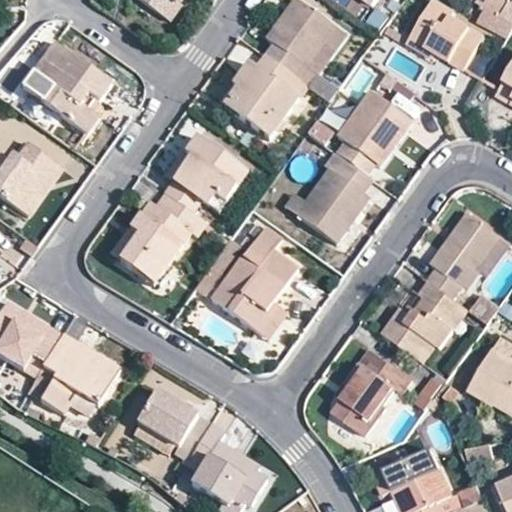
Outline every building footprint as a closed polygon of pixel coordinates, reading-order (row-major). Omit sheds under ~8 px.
[(138,0),(169,22),(181,6),(175,2),(176,0),(138,0)] [(274,45),(265,58),(292,77),(307,88),(317,74),(305,67),(321,44),(333,53),(345,37),(296,0),(267,40),(274,45)] [(485,8),(500,17),(507,4),(501,0),(477,0),(476,2),(485,8)] [(432,3),(411,39),(428,49),(464,70),(483,38),(450,19),(453,14),(432,3)] [(505,41),(511,29),(511,24),(500,17),(485,8),(476,23),(505,41)] [(428,49),(411,39),(407,46),(425,56),(428,49)] [(305,67),(317,74),(333,53),(321,44),(305,67)] [(56,47),(25,92),(86,135),(98,119),(87,111),(96,99),(99,101),(110,85),(56,47)] [(268,140),(297,101),(283,90),(292,77),(265,58),(256,70),(252,68),(223,108),(268,140)] [(511,71),(496,98),(511,107),(511,71)] [(317,74),(307,88),(329,103),(339,90),(317,74)] [(369,94),(338,139),(345,144),(336,155),(365,177),(374,164),(365,158),(380,138),(394,148),(410,123),(369,94)] [(380,138),(365,158),(374,164),(378,168),(394,148),(380,138)] [(224,206),(246,175),(198,140),(186,156),(191,159),(187,165),(173,185),(165,196),(192,216),(201,204),(207,209),(214,199),(224,206)] [(0,198),(23,214),(57,166),(28,146),(18,161),(13,157),(9,164),(0,157),(0,198)] [(285,210),(336,244),(351,223),(345,219),(361,195),(371,181),(365,177),(336,155),(334,154),(324,170),(327,171),(305,204),(295,197),(285,210)] [(173,185),(187,165),(179,159),(165,179),(173,185)] [(57,166),(23,214),(30,219),(64,171),(57,166)] [(361,195),(345,219),(351,223),(367,199),(361,195)] [(153,286),(189,235),(195,237),(204,224),(192,216),(165,196),(155,209),(149,205),(130,232),(134,235),(116,261),(153,286)] [(439,269),(430,282),(453,298),(462,286),(499,235),(469,214),(433,265),(439,269)] [(116,261),(134,235),(130,232),(128,230),(109,256),(116,261)] [(296,272),(271,254),(280,242),(263,230),(242,258),(244,259),(213,302),(262,337),(274,321),(266,315),(272,306),(296,272)] [(499,235),(462,286),(468,289),(480,271),(486,275),(509,243),(499,235)] [(241,247),(231,240),(211,268),(221,275),(241,247)] [(221,275),(211,268),(196,289),(205,296),(221,275)] [(402,309),(383,335),(423,363),(436,345),(438,348),(452,329),(453,330),(468,309),(453,298),(430,282),(421,295),(425,299),(413,316),(402,309)] [(481,299),(472,311),(488,322),(495,312),(497,310),(481,299)] [(60,337),(5,306),(0,315),(0,357),(24,371),(25,368),(38,375),(60,337)] [(274,321),(262,337),(268,342),(287,316),(272,306),(266,315),(274,321)] [(119,371),(60,337),(38,375),(34,383),(48,390),(40,402),(63,416),(76,394),(98,407),(119,371)] [(493,350),(511,361),(511,345),(501,338),(493,350)] [(511,361),(493,350),(475,380),(511,402),(511,361)] [(413,381),(371,351),(343,390),(349,394),(343,402),(335,413),(366,436),(386,407),(382,405),(394,388),(404,394),(413,381)] [(433,375),(422,390),(432,396),(443,382),(433,375)] [(511,402),(475,380),(470,389),(511,415),(511,402)] [(343,402),(349,394),(343,390),(337,398),(343,402)] [(209,426),(156,394),(137,426),(140,428),(135,435),(169,455),(174,447),(179,449),(176,453),(188,461),(209,426)] [(259,470),(218,445),(224,435),(209,426),(188,461),(186,465),(200,475),(193,487),(222,506),(218,511),(240,511),(245,505),(250,508),(265,483),(255,477),(259,470)] [(491,462),(490,444),(467,448),(468,465),(491,462)] [(384,472),(402,511),(450,511),(456,510),(465,507),(458,493),(452,496),(431,450),(384,472)] [(511,511),(511,481),(499,487),(510,511),(511,511)]
